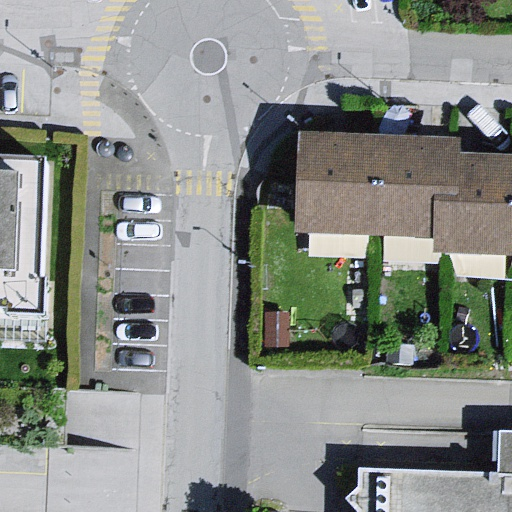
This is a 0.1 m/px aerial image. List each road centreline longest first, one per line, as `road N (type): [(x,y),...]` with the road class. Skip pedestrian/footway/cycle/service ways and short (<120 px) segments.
road 1 (residential): [(191,511),(208,102)]
road 2 (residential): [(511,60),(257,54)]
road 3 (residential): [(0,38),(162,46)]
